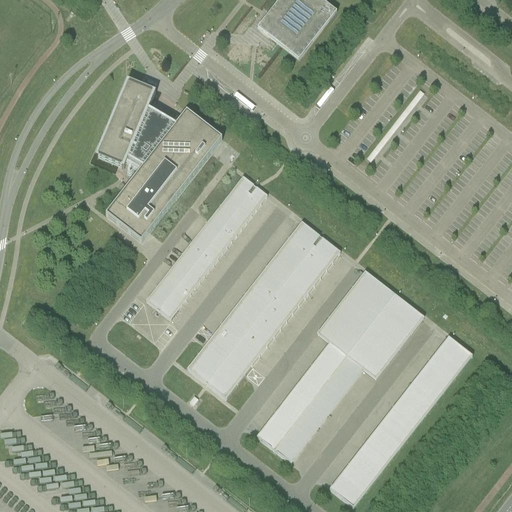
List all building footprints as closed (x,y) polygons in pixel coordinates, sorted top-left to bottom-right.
[(285,0),(272,17),(274,18),(271,22),(269,21),(261,31),(269,38),(271,36),(274,39),(273,41),(284,50),(298,60),(332,16),(310,0),(285,0)] [(130,92),(102,159),(119,166),(120,166),(123,159),(147,173),(137,185),(132,191),(132,192),(111,219),(123,228),(126,230),(140,241),(142,238),(144,236),(146,233),(147,233),(153,226),(206,157),(213,149),(214,147),(202,138),(197,144),(167,126),(142,112),(144,107),(145,106),(148,99),(130,92)] [(366,162),(369,164),(422,96),(419,93),(366,162)] [(209,224),(146,304),(170,323),(267,199),(242,180),(209,224)] [(301,226),(204,350),(187,372),(225,403),(244,379),(340,256),(301,226)] [(317,338),(329,347),(256,441),(291,467),(363,374),(375,383),(423,321),(364,275),(364,276),(365,276),(317,338)] [(329,493),(351,510),(353,511),(472,359),(448,341),(329,493)]
